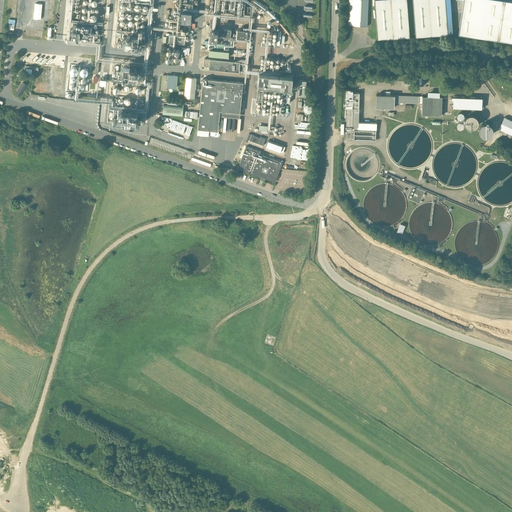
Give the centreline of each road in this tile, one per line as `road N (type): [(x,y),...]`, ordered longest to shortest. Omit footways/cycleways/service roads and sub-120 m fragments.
road 1 (residential): [(316,207),(0,97)]
road 2 (unclassified): [(334,0),(326,176),(316,207)]
